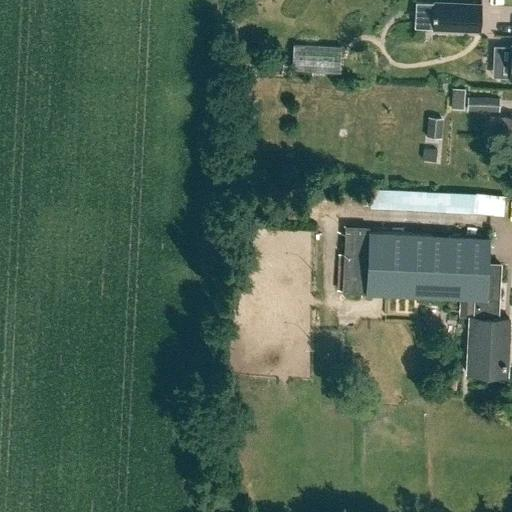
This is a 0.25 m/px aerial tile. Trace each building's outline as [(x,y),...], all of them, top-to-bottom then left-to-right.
[(480,30),(481,4),(433,2),(433,13),(432,13),(431,17),(432,17),(432,27),(480,30)] [(287,70),(338,71),(338,43),(287,43),(287,70)] [(499,111),(499,98),(467,96),(466,109),(499,111)] [(511,116),(489,116),(488,136),(511,137),(511,116)] [(441,138),(443,118),(427,117),(426,136),(441,138)] [(500,210),(500,191),(366,188),(365,208),(500,210)] [(498,318),(500,264),(487,263),(488,237),(369,231),(366,292),(474,297),(473,317),(470,317),(467,372),(507,374),(510,319),(498,318)]
